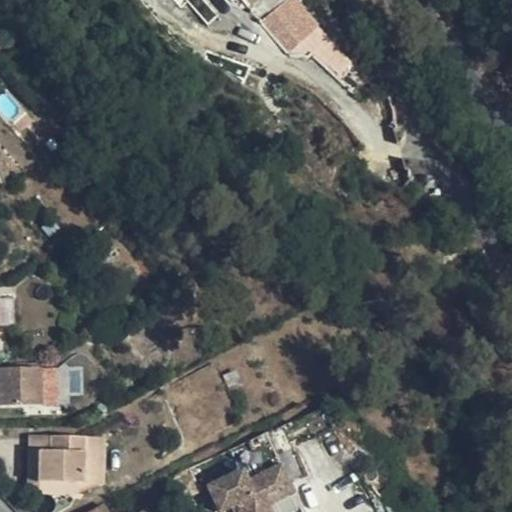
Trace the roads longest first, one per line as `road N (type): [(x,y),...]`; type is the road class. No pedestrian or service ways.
road 1 (track): [(511,288),(352,0)]
road 2 (tertiary): [(410,0),(511,140)]
